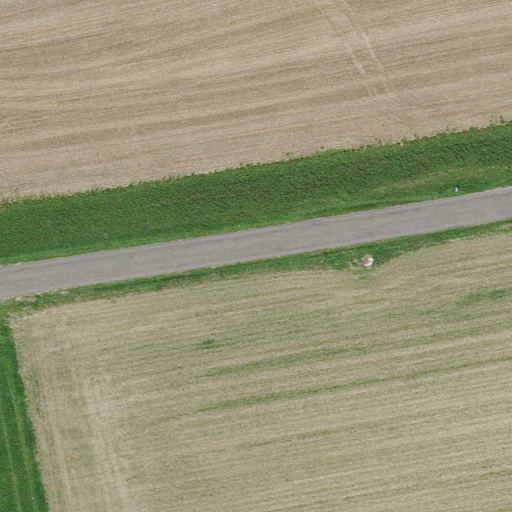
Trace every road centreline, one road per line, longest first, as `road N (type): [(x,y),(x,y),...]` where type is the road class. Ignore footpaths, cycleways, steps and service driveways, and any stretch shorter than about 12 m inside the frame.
road 1 (unclassified): [(0,282),(511,207)]
road 2 (track): [(3,281),(44,511)]
